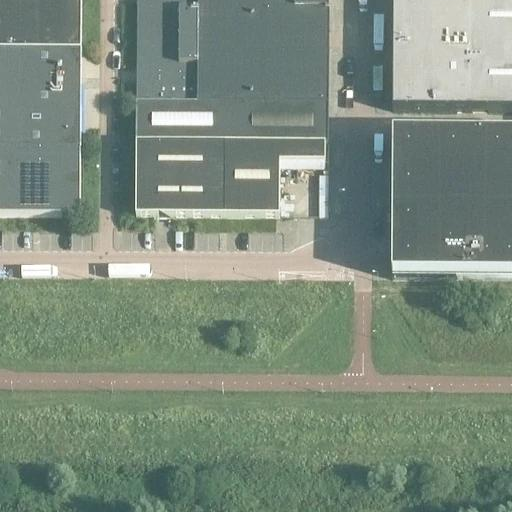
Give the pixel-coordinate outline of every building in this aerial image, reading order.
[(0,0),(0,53),(81,54),(81,0),(0,0)] [(328,147),(329,48),(329,0),(137,0),(137,8),(136,106),(136,146),(325,147),(328,147)] [(469,113),(469,55),(469,0),(393,0),(392,113),(469,113)] [(511,0),(469,0),(469,55),(511,55),(511,0)] [(0,153),(80,154),(81,88),(81,54),(0,53),(0,153)] [(469,113),(511,113),(511,55),(469,55),(469,113)] [(511,282),(511,141),(393,140),(392,282),(511,282)] [(280,220),(280,166),(325,166),(325,147),(136,146),(136,219),(151,219),(186,219),(275,220),(280,220)] [(0,219),(80,220),(80,154),(0,153),(0,219)]
